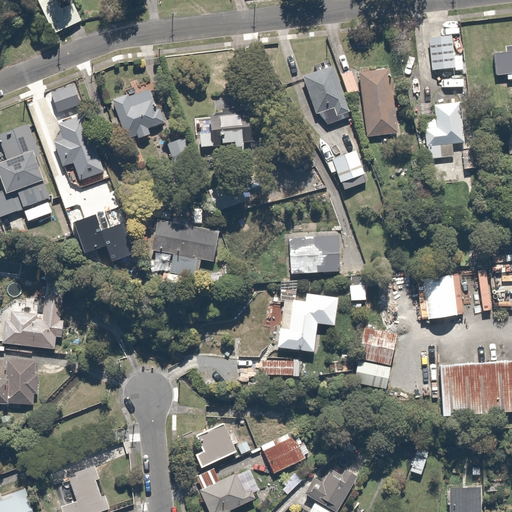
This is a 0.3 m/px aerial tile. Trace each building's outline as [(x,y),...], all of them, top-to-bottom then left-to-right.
[(43,21),(52,40),(78,28),(69,9),(43,21)] [(419,43),(422,77),(442,76),(439,42),(419,43)] [(502,55),(491,55),(491,79),(502,79),(502,86),(510,86),(510,79),(511,79),(511,55),(509,55),(509,52),(502,52),(502,55)] [(479,64),(467,65),(467,81),(479,81),(479,64)] [(328,72),(295,84),(314,132),(347,119),(328,72)] [(351,97),(346,75),(334,79),(340,100),(351,97)] [(383,75),(358,77),(364,144),(389,142),(383,75)] [(122,100),(107,106),(121,139),(129,135),(133,144),(144,140),(142,135),(161,126),(151,104),(128,114),(122,100)] [(462,149),(457,106),(433,109),(434,123),(419,124),(422,152),(426,152),(427,167),(452,164),(451,151),(462,149)] [(102,176),(83,117),(52,128),(57,144),(48,146),(57,173),(73,168),(78,184),(102,176)] [(243,120),(201,122),(202,139),(194,139),(194,155),(244,153),(243,120)] [(55,203),(28,132),(0,142),(8,163),(0,165),(0,171),(8,193),(0,195),(0,212),(4,222),(55,203)] [(178,146),(160,150),(167,178),(184,174),(178,146)] [(356,157),(330,165),(337,188),(364,180),(356,157)] [(75,183),(55,190),(71,232),(91,224),(75,183)] [(164,226),(160,255),(173,256),(202,261),(213,264),(218,234),(164,226)] [(334,237),(276,244),(280,284),(339,277),(334,237)] [(202,261),(173,256),(169,277),(199,282),(202,261)] [(0,348),(48,354),(48,347),(54,348),(56,331),(46,330),(50,292),(36,290),(33,321),(24,320),(24,317),(0,314),(0,348)] [(274,334),(274,354),(314,354),(314,330),(333,330),(333,299),(298,299),(298,307),(290,307),(290,334),(274,334)] [(399,338),(366,333),(360,364),(394,370),(399,338)] [(511,362),(439,367),(442,417),(511,413),(511,362)] [(0,384),(0,408),(26,409),(26,401),(28,401),(28,382),(26,382),(27,366),(4,366),(4,384),(0,384)] [(289,367),(258,366),(257,383),(288,384),(289,367)] [(192,460),(198,474),(234,459),(219,426),(193,437),(201,456),(192,460)] [(287,433),(255,451),(270,479),(303,462),(287,433)] [(246,439),(236,443),(239,450),(240,454),(250,449),(246,439)] [(407,453),(402,478),(417,480),(422,456),(407,453)] [(310,483),(300,499),(321,511),(335,511),(356,477),(343,469),(339,475),(328,468),(317,487),(310,483)] [(58,511),(57,511),(106,511),(103,500),(98,501),(93,487),(98,485),(93,470),(71,477),(72,482),(66,484),(73,507),(58,511)] [(184,487),(196,511),(239,511),(255,504),(251,497),(248,499),(236,475),(216,485),(210,474),(184,487)] [(475,511),(476,493),(444,493),(443,511),(475,511)] [(0,511),(29,511),(23,494),(0,501),(0,511)]
